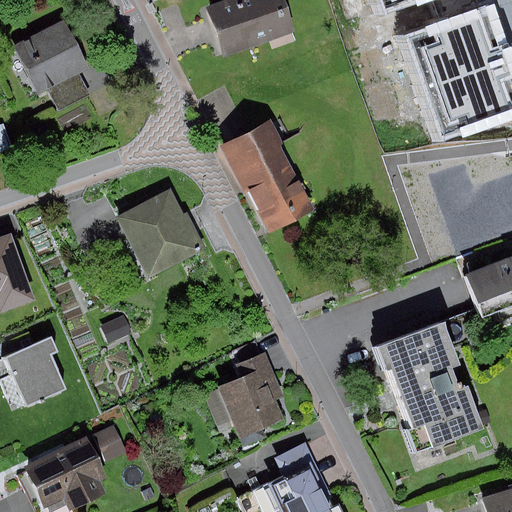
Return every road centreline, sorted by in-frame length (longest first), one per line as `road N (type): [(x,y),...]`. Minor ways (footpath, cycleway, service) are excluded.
road 1 (residential): [(228,207),(385,511)]
road 2 (residential): [(122,157),(0,201)]
